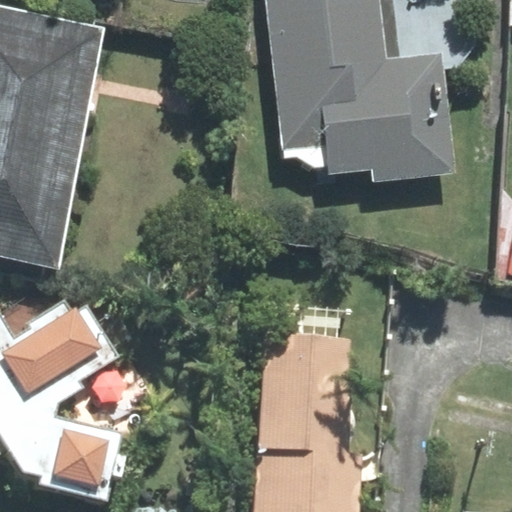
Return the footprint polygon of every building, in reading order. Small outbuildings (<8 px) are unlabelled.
[(259,0),(276,153),(317,149),(320,178),(361,174),(363,191),(434,183),(422,74),(374,79),(365,0),(259,0)] [(0,275),(33,282),(84,45),(0,27),(0,275)] [(511,241),(503,276),(511,278),(511,241)] [(0,479),(5,487),(13,482),(12,493),(91,500),(96,448),(60,445),(43,418),(122,364),(75,295),(0,346),(0,479)] [(334,362),(254,355),(238,511),(333,511),(337,469),(323,468),(334,362)]
